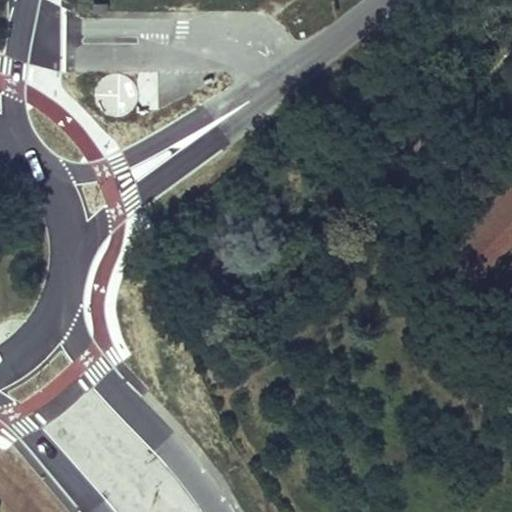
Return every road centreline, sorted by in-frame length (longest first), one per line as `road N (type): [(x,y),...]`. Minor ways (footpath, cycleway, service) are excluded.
road 1 (secondary): [(217,511),(186,465),(95,372),(63,307)]
road 2 (residential): [(75,254),(257,94)]
road 3 (residential): [(257,94),(119,164),(48,171)]
road 4 (residential): [(257,94),(385,0)]
road 5 (secondary): [(24,146),(14,87),(28,0)]
road 6 (secondary): [(0,407),(98,511)]
